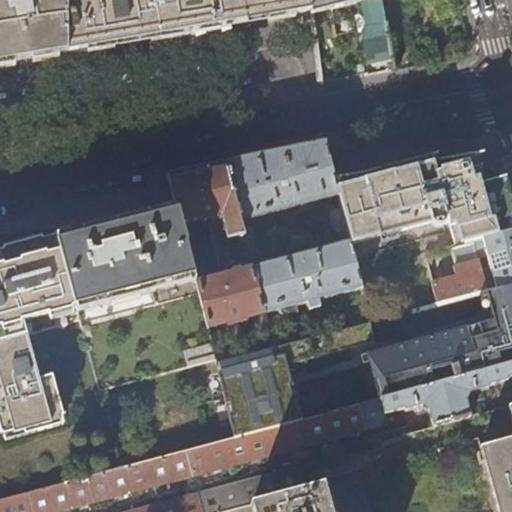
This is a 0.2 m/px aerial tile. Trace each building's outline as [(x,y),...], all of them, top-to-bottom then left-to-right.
[(69,52),(68,0),(0,0),(0,63),(2,64),(51,55),(69,52)] [(245,23),(242,0),(68,0),(69,52),(130,42),(185,33),(245,23)] [(309,12),(307,0),(242,0),(245,23),(254,21),(272,18),(309,12)] [(307,0),(309,12),(355,2),(358,14),(363,20),(364,28),(360,33),(366,64),(373,68),(392,64),(378,0),(307,0)] [(276,155),(226,164),(235,194),(234,195),(265,312),(362,286),(349,236),(342,210),(335,211),(333,215),(336,228),(340,230),(343,243),(260,265),(258,257),(260,255),(253,226),(250,227),(248,219),(338,194),(335,182),(330,164),(325,145),(276,155)] [(511,201),(506,181),(479,186),(474,158),(440,164),(420,167),(335,182),(338,194),(342,210),(349,236),(450,219),(455,246),(457,246),(473,242),(476,241),(482,240),(511,232),(511,201)] [(176,207),(177,212),(181,227),(190,225),(192,233),(206,230),(204,221),(210,220),(222,266),(227,265),(229,273),(196,283),(208,327),(231,321),(234,324),(235,320),(240,318),(244,321),(245,317),(265,312),(234,195),(235,194),(226,164),(199,170),(168,176),(176,207)] [(186,246),(181,227),(177,212),(136,222),(130,223),(123,225),(85,234),(73,237),(57,241),(76,306),(194,275),(192,267),(186,246)] [(511,232),(482,240),(494,290),(511,285),(511,232)] [(0,499),(122,467),(76,306),(57,241),(56,235),(0,250),(0,499)] [(477,249),(476,241),(473,242),(457,246),(455,246),(458,257),(460,259),(474,255),(473,250),(477,249)] [(195,244),(186,246),(192,267),(200,265),(202,262),(198,246),(195,244)] [(486,292),(494,323),(368,354),(380,399),(511,364),(511,285),(494,290),(486,292)] [(217,360),(214,361),(234,438),(303,419),(292,382),(288,383),(285,374),(290,373),(304,369),(302,359),(379,339),(374,320),(274,346),(217,360)] [(214,361),(217,360),(214,351),(212,343),(185,351),(189,368),(214,361)] [(511,364),(380,399),(303,419),(234,438),(122,467),(0,499),(0,511),(218,511),(250,503),(302,489),(296,467),(122,511),(47,511),(380,424),(384,413),(404,409),(405,409),(421,406),(428,411),(433,427),(471,418),(466,400),(469,393),(488,388),(488,385),(507,380),(507,379),(511,377),(511,364)] [(511,511),(511,406),(507,408),(511,425),(511,439),(479,449),(496,511),(511,511)] [(368,442),(370,449),(381,446),(379,439),(368,442)] [(330,511),(322,484),(302,489),(250,503),(252,511),(330,511)]
